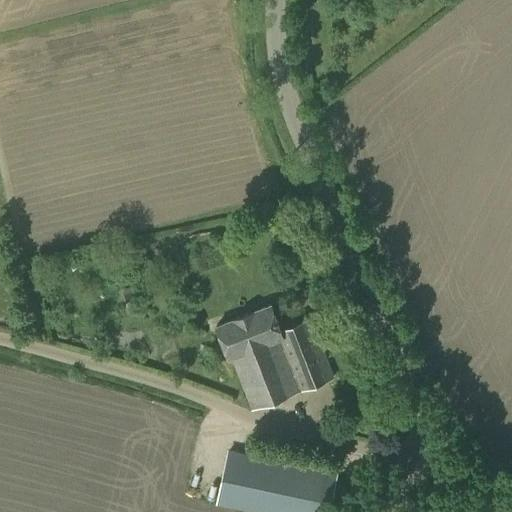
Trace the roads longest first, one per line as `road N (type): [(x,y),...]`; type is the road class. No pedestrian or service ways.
road 1 (unclassified): [(432,443),(274,45),(268,0)]
road 2 (unclassified): [(0,337),(406,459)]
